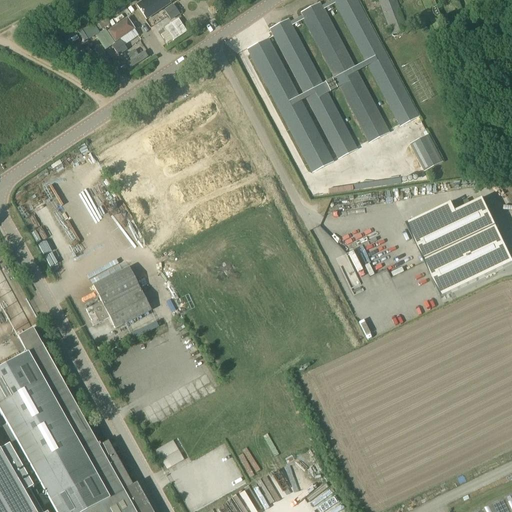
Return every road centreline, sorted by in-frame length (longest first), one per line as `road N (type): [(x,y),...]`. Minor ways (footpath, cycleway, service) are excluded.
road 1 (unclassified): [(163,511),(0,208)]
road 2 (unclassified): [(0,188),(276,0)]
road 3 (track): [(0,38),(114,110)]
